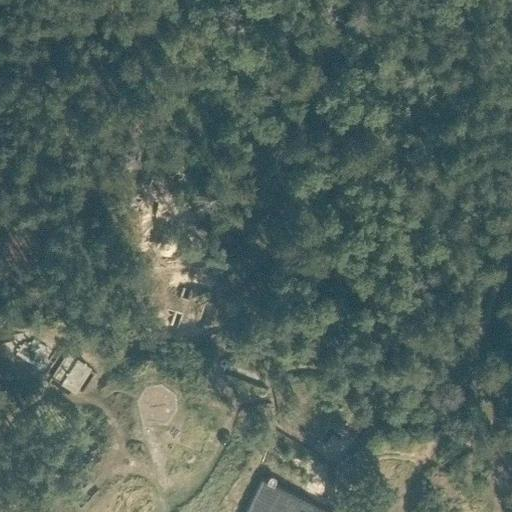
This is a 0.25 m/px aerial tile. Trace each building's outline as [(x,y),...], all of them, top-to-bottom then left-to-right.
[(55,327),(32,315),(29,321),(24,329),(21,327),(13,343),(44,361),(53,345),(46,342),(52,331),(59,335),(67,320),(61,316),(55,327)] [(92,351),(66,334),(48,363),(73,380),(76,375),(81,379),(93,357),(90,355),(92,351)] [(239,342),(229,370),(258,380),(268,352),(239,342)] [(329,383),(299,424),(321,440),(322,438),(325,435),(325,434),(326,434),(328,431),(330,428),(332,425),(337,429),(335,432),(352,444),(368,422),(346,406),(351,399),(350,399),(329,383)] [(144,389),(137,402),(143,424),(166,426),(178,410),(176,395),(161,386),(144,389)] [(434,479),(428,484),(443,505),(473,484),(457,463),(456,463),(455,464),(454,465),(453,466),(452,466),(451,467),(450,468),(449,469),(447,470),(445,472),(442,467),(444,466),(443,465),(442,463),(429,472),(434,479)] [(331,511),(276,484),(269,481),(261,477),(244,511),(331,511)]
